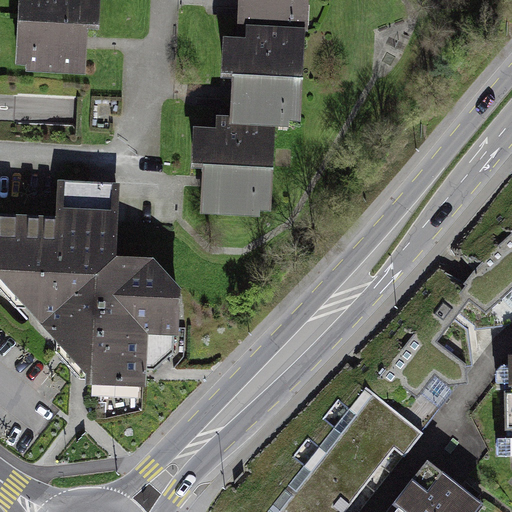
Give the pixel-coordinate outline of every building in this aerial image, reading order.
[(33,0),(32,21),(21,20),(20,38),(31,45),(30,69),(83,71),(85,36),(78,36),(79,26),(97,27),(97,0),(33,0)] [(242,0),(240,31),(249,31),(303,33),(302,31),(294,31),(295,9),(307,3),(306,0),(242,0)] [(233,119),(287,121),(288,100),(299,94),(300,76),(289,76),(290,55),(301,49),(303,33),(249,31),(249,41),(226,40),(225,75),(242,76),(242,86),(235,86),(233,119)] [(196,129),(195,165),(212,165),(212,176),(205,176),(204,211),(256,213),(257,190),(269,183),(270,166),(259,165),(259,144),(272,138),(272,123),(286,124),(287,121),(233,119),(220,118),(219,130),(196,129)] [(0,217),(0,271),(90,371),(90,379),(142,381),(143,369),(155,369),(174,353),(177,289),(152,261),(112,259),(116,183),(62,181),(60,221),(0,217)] [(466,285),(459,293),(486,314),(510,292),(511,292),(511,232),(499,245),(473,272),(463,284),(466,285)] [(468,384),(466,364),(438,342),(444,333),(436,327),(429,336),(420,328),(415,335),(413,334),(370,390),(366,387),(364,391),(421,436),(424,432),(417,426),(448,386),(468,384)] [(511,356),(511,364),(502,364),(497,370),(496,382),(511,382),(511,390),(504,390),(505,429),(506,429),(506,437),(498,437),(498,454),(511,454),(511,356)] [(364,391),(267,511),(344,511),(395,448),(404,456),(421,436),(364,391)] [(462,511),(474,497),(428,460),(395,502),(400,506),(395,511),(462,511)]
